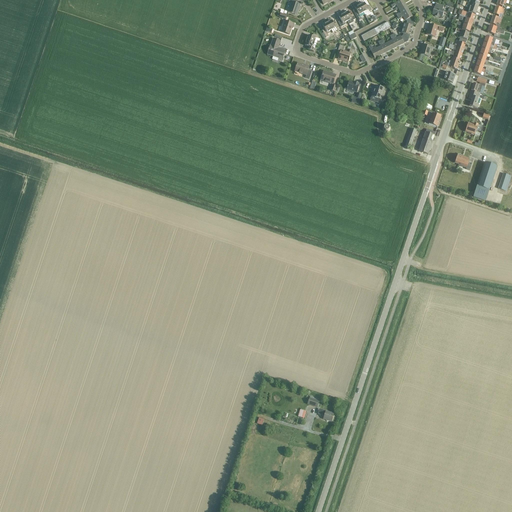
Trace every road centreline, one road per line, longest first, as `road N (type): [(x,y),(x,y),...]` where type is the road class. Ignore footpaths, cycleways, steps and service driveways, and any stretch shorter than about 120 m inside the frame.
road 1 (secondary): [(318,511),(490,0)]
road 2 (residential): [(372,66),(353,73),(297,52),(304,25),(352,0)]
